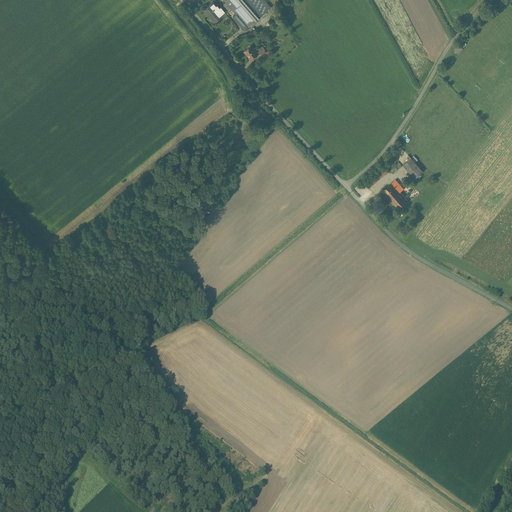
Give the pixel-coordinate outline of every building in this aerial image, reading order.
[(222,0),(246,26),(264,9),(256,0),(222,0)] [(203,9),(214,21),(224,12),(221,9),(219,10),(212,2),(203,9)] [(241,49),(249,59),(262,48),(253,38),(241,49)] [(458,44),(454,49),(458,53),(463,48),(458,44)] [(405,162),(396,170),(415,190),(424,181),(405,162)] [(386,172),(381,168),(365,184),(369,189),(386,172)] [(390,184),(379,193),(383,198),(385,197),(396,208),(405,200),(397,192),(399,191),(396,187),(395,189),(390,184)]
